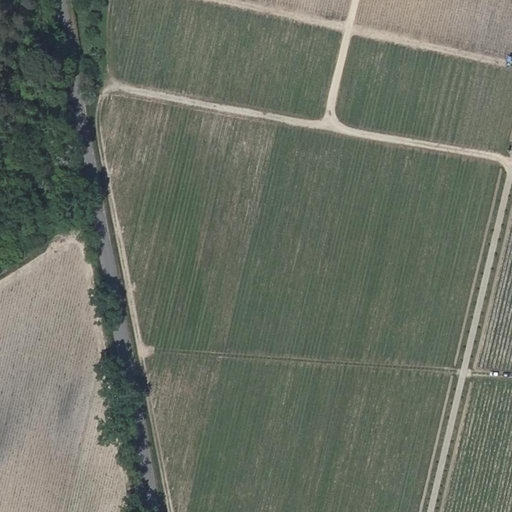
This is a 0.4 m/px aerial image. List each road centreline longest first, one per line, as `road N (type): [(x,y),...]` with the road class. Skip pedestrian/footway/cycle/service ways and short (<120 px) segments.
road 1 (unclassified): [(157,511),(56,0)]
road 2 (track): [(106,82),(100,142),(171,511)]
road 3 (track): [(356,0),(324,124),(106,82),(112,0)]
road 4 (track): [(511,375),(140,349)]
road 5 (track): [(427,511),(511,157)]
road 6 (track): [(0,287),(80,244),(131,511)]
road 7 (track): [(232,0),(511,64)]
road 8 (track): [(324,124),(511,160)]
